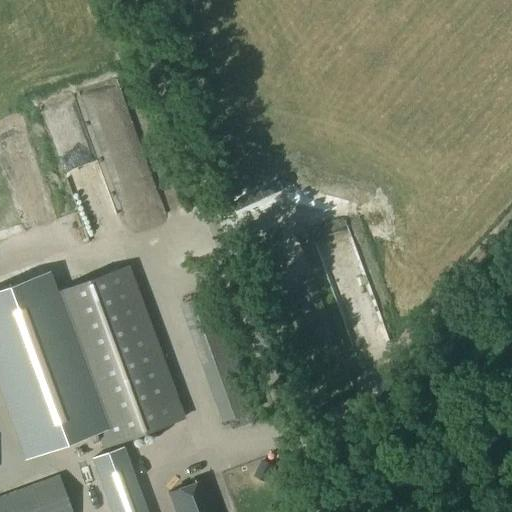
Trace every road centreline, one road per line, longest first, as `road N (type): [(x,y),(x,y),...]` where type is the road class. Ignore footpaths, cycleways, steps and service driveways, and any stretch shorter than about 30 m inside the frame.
road 1 (unclassified): [(317,511),(121,0)]
road 2 (track): [(511,225),(294,456)]
